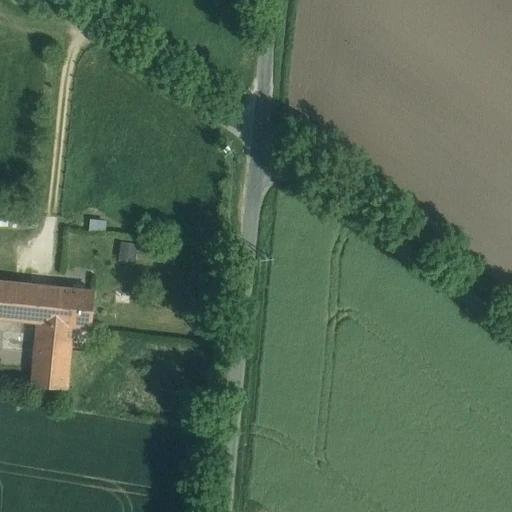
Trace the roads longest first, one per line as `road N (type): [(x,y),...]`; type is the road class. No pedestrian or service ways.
road 1 (unclassified): [(259,140),(224,511)]
road 2 (unclassified): [(511,330),(259,140)]
road 3 (unclassified): [(259,140),(65,0)]
road 4 (unclassified): [(272,0),(259,140)]
